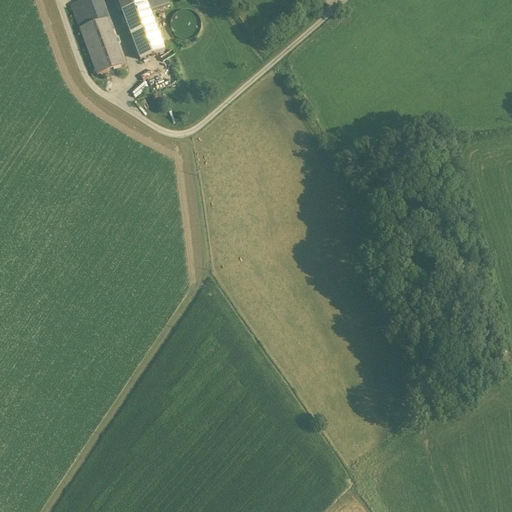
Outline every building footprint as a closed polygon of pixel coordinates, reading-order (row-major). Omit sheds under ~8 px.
[(90,0),(72,6),(80,29),(98,23),(90,0)] [(124,66),(101,0),(90,0),(98,23),(80,29),(96,76),(124,66)] [(117,0),(122,13),(133,9),(132,7),(146,2),(145,0),(117,0)] [(145,0),(146,2),(150,12),(151,11),(169,5),(170,5),(167,0),(145,0)] [(146,2),(132,7),(133,9),(122,13),(139,61),(165,53),(151,15),(150,12),(146,2)] [(169,5),(151,11),(152,14),(170,8),(169,5)] [(199,34),(200,28),(199,22),(196,17),(191,14),(185,13),(180,14),(175,17),(172,22),(171,28),(172,34),(175,39),(180,42),(186,43),(191,42),(196,39),(199,34)]
